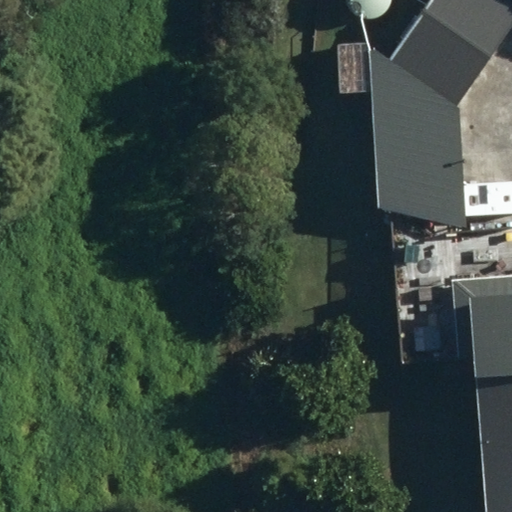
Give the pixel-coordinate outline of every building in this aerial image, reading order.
[(429,0),(389,60),(459,107),(511,23),(511,9),(498,0),(429,0)] [(366,43),(331,45),(333,92),(368,87),(366,43)] [(378,207),(467,230),(467,215),(464,156),(459,107),(389,60),(366,43),(368,87),(378,207)] [(511,154),(464,156),(467,215),(511,212),(511,154)] [(511,511),(511,276),(449,280),(453,356),(464,356),(464,372),(471,371),(478,511),(511,511)]
